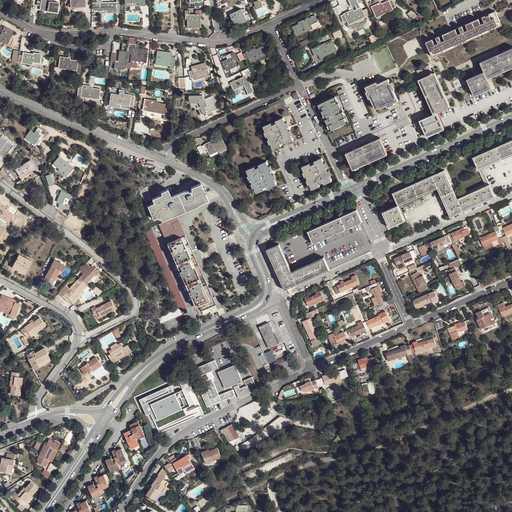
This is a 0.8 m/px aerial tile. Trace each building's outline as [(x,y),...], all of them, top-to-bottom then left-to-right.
[(41,6),(40,8),(48,9),(48,11),(57,13),(59,3),(50,1),(49,0),(37,0),(37,5),(41,6)] [(120,13),(119,0),(115,0),(116,3),(97,3),(97,5),(94,5),(94,12),(100,12),(100,10),(107,10),(107,11),(107,13),(113,13),(120,13)] [(375,4),(371,5),(376,16),(393,8),(393,7),(396,6),(393,0),(387,0),(380,4),(379,2),(375,4)] [(256,1),(252,3),(255,10),(262,7),(260,2),(257,3),(256,1)] [(344,13),(341,15),(344,21),(348,19),(349,23),(365,16),(361,6),(352,11),(351,9),(344,13)] [(230,15),(235,26),(241,23),(246,21),(241,10),(230,15)] [(187,23),(187,25),(200,25),(200,15),(203,15),(203,11),(195,11),(195,15),(185,15),(185,20),(187,20),(187,23)] [(495,11),(472,21),(479,36),(502,25),(495,11)] [(301,22),(291,26),(296,35),(312,27),(310,24),(317,20),(314,14),(307,17),(300,20),(301,22)] [(472,21),(449,31),(456,46),(479,36),(472,21)] [(5,27),(0,36),(0,40),(7,44),(14,31),(5,27)] [(449,31),(426,42),(433,56),(444,51),(456,46),(449,31)] [(130,38),(129,44),(128,48),(131,48),(130,54),(132,54),(131,60),(143,62),(145,50),(135,49),(136,45),(135,44),(136,39),(130,38)] [(299,44),(301,48),(312,42),(310,38),(299,44)] [(323,43),(312,48),(315,55),(319,53),(321,56),(336,49),(332,40),(323,44),(323,43)] [(244,59),(245,62),(249,60),(250,62),(257,59),(257,60),(267,56),(263,47),(253,51),(253,50),(246,53),(245,54),(242,55),(244,59)] [(504,67),(506,71),(511,68),(511,48),(480,62),(484,72),(467,79),(469,83),(504,67)] [(162,54),(161,52),(157,51),(156,62),(170,65),(170,64),(174,64),(175,57),(172,57),(172,53),(170,53),(167,53),(167,55),(162,54)] [(242,55),(241,51),(234,54),(234,53),(230,55),(232,58),(222,63),(226,72),(236,67),(235,64),(240,62),(239,61),(244,59),(242,55)] [(116,55),(111,54),(110,63),(115,63),(114,69),(122,70),(122,68),(130,69),(131,63),(127,63),(129,54),(129,53),(127,53),(120,52),(118,62),(115,61),(116,55)] [(19,55),(18,62),(32,65),(33,62),(38,63),(39,55),(38,55),(38,54),(34,53),(34,54),(24,53),(23,56),(19,55)] [(76,73),(80,74),(82,64),(77,63),(78,61),(68,60),(68,58),(60,57),(59,66),(66,67),(66,69),(76,70),(76,73)] [(196,68),(196,66),(191,67),(192,71),(188,72),(190,79),(194,78),(208,74),(205,63),(203,64),(202,64),(201,66),(196,68)] [(433,114),(423,119),(430,135),(444,130),(436,113),(450,107),(435,72),(433,73),(429,65),(417,71),(420,79),(419,79),(433,109),(431,109),(433,114)] [(488,79),(506,71),(504,67),(469,83),(474,96),(492,88),(488,79)] [(240,72),(243,77),(230,83),(234,92),(239,90),(240,92),(244,90),(246,95),(257,90),(251,74),(248,68),(240,72)] [(370,99),(374,107),(395,96),(393,90),(394,89),(391,82),(389,83),(387,79),(377,84),(376,82),(365,87),(367,91),(365,92),(369,99),(370,99)] [(418,80),(431,109),(433,109),(419,79),(418,80)] [(82,86),(79,85),(78,92),(81,93),(81,95),(89,96),(89,98),(98,100),(100,90),(90,88),(91,86),(82,85),(82,86)] [(111,95),(109,107),(115,107),(120,108),(121,105),(129,106),(133,107),(134,97),(118,94),(118,96),(111,95)] [(189,99),(190,103),(199,103),(201,108),(200,109),(203,115),(206,114),(206,113),(217,108),(213,97),(204,100),(202,96),(189,96),(189,97),(188,97),(188,98),(189,99)] [(331,130),(334,128),(346,123),(344,118),(345,117),(343,112),(340,113),(340,111),(339,109),(341,108),(339,103),(335,105),(334,102),(337,100),(336,96),(319,104),(320,108),(322,107),(324,110),(321,111),(324,116),(326,115),(327,117),(325,117),(328,125),(329,124),(331,130)] [(395,96),(374,107),(374,109),(379,107),(380,109),(387,105),(388,107),(394,104),(394,103),(398,101),(395,96)] [(172,111),(165,109),(166,105),(156,103),(157,101),(144,99),(143,106),(147,107),(147,109),(154,111),(154,113),(164,115),(163,117),(163,120),(171,121),(172,111)] [(271,119),(263,123),(273,146),(280,142),(280,140),(284,138),(285,141),(293,137),(283,114),(275,118),(276,119),(271,121),(271,119)] [(430,135),(423,119),(419,120),(426,137),(430,135)] [(30,130),(24,138),(34,145),(39,137),(43,140),(49,132),(37,127),(34,133),(30,130)] [(0,135),(0,153),(4,157),(9,152),(11,153),(14,149),(12,147),(15,144),(4,134),(1,137),(0,135)] [(380,135),(345,150),(352,167),(387,151),(380,135)] [(212,140),(201,145),(205,152),(207,151),(209,150),(210,152),(217,149),(217,150),(226,146),(222,138),(213,142),(212,140)] [(511,139),(473,157),(479,169),(483,168),(504,158),(511,154),(511,139)] [(309,160),(302,164),(312,187),(320,184),(319,181),(323,179),(324,181),(332,178),(322,155),(314,158),(315,160),(310,162),(309,160)] [(66,164),(67,163),(63,160),(59,156),(53,164),(60,170),(59,171),(65,177),(72,170),(66,164)] [(254,164),(246,167),(250,177),(249,177),(250,179),(251,179),(256,190),(264,187),(263,185),(267,183),(268,185),(276,181),(266,159),(258,162),(259,164),(255,166),(254,164)] [(29,161),(16,170),(21,178),(35,169),(29,161)] [(490,184),(486,186),(458,198),(444,170),(392,193),(398,206),(437,188),(450,217),(496,196),(490,184)] [(483,170),(480,172),(486,186),(490,184),(483,170)] [(201,184),(198,185),(207,204),(210,203),(201,184)] [(148,190),(141,193),(145,203),(146,202),(154,220),(160,217),(163,223),(177,217),(207,204),(198,185),(192,188),(190,185),(178,193),(178,194),(174,196),(171,197),(169,192),(167,193),(165,194),(163,195),(152,199),(148,190)] [(0,214),(2,216),(1,217),(10,223),(15,215),(9,211),(8,210),(8,208),(0,202),(0,214)] [(404,220),(397,205),(382,212),(389,228),(404,220)] [(362,222),(356,209),(308,231),(314,244),(362,222)] [(181,228),(177,217),(163,223),(159,225),(163,236),(181,228)] [(505,243),(507,247),(511,246),(506,236),(511,233),(511,224),(503,229),(502,226),(500,227),(498,228),(499,230),(505,243)] [(473,232),(471,227),(461,231),(460,229),(447,235),(451,242),(455,251),(458,250),(454,240),(458,238),(458,239),(464,236),(473,232)] [(181,228),(163,236),(165,239),(183,232),(181,228)] [(501,244),(505,243),(499,230),(481,238),(482,240),(480,241),(483,246),(485,245),(485,246),(491,243),(490,243),(499,239),(501,244)] [(145,234),(178,308),(179,310),(159,319),(161,325),(183,316),(181,312),(187,310),(153,231),(145,234)] [(216,306),(183,232),(165,239),(195,308),(199,306),(202,312),(207,310),(208,313),(216,309),(215,307),(216,306)] [(451,242),(447,235),(438,239),(429,243),(432,250),(451,242)] [(267,250),(285,290),(330,270),(324,258),(292,272),(279,244),(267,250)] [(425,244),(418,247),(422,255),(429,253),(425,244)] [(413,251),(395,258),(396,260),(394,261),(397,267),(399,266),(404,264),(404,263),(416,258),(413,251)] [(20,254),(14,265),(27,272),(33,261),(20,254)] [(47,275),(45,279),(51,282),(53,278),(55,279),(61,269),(63,270),(66,265),(55,259),(52,264),(51,267),(49,266),(45,274),(47,275)] [(70,287),(66,283),(59,291),(63,295),(65,293),(72,300),(77,295),(79,297),(81,294),(80,293),(85,288),(84,287),(88,283),(97,275),(98,276),(101,272),(97,267),(95,269),(88,261),(81,268),(85,273),(81,277),(83,279),(81,281),(79,279),(70,287)] [(423,265),(409,272),(414,283),(420,294),(429,290),(423,277),(420,279),(417,272),(420,270),(420,271),(425,269),(423,265)] [(456,271),(449,274),(456,289),(460,288),(465,286),(463,281),(461,282),(456,271)] [(337,286),(334,288),(337,294),(359,283),(356,275),(351,277),(352,279),(337,286)] [(378,281),(365,287),(367,291),(370,291),(371,293),(373,293),(375,297),(372,298),(376,306),(386,302),(382,294),(378,286),(380,286),(378,281)] [(307,297),(305,299),(308,307),(328,298),(324,289),(316,293),(316,294),(310,298),(309,296),(307,297)] [(435,292),(413,301),(416,308),(418,307),(419,308),(424,306),(424,305),(432,301),(433,303),(438,300),(435,292)] [(14,300),(14,298),(3,294),(0,301),(0,309),(16,316),(21,303),(18,302),(16,301),(14,300)] [(97,306),(92,308),(96,314),(97,314),(99,319),(110,313),(109,311),(116,308),(111,300),(98,307),(97,306)] [(511,304),(505,308),(503,303),(500,304),(497,306),(502,317),(511,312),(511,304)] [(305,314),(307,319),(319,315),(317,309),(305,314)] [(368,321),(367,322),(370,329),(378,325),(379,326),(385,323),(384,322),(389,320),(385,312),(380,314),(381,315),(368,321)] [(477,320),(481,330),(487,327),(495,324),(491,314),(484,317),(481,312),(478,313),(475,314),(477,319),(477,320)] [(264,314),(255,318),(259,328),(268,324),(264,314)] [(29,333),(30,335),(37,330),(38,331),(46,325),(43,321),(40,317),(34,322),(32,323),(31,322),(21,330),(26,336),(29,333)] [(312,318),(303,322),(314,345),(317,343),(320,342),(319,339),(321,337),(320,336),(321,335),(319,330),(316,332),(312,323),(314,322),(312,318)] [(359,326),(348,331),(351,337),(360,333),(370,329),(367,322),(363,323),(363,322),(358,324),(359,326)] [(268,324),(259,328),(269,349),(277,345),(268,324)] [(472,331),(469,324),(462,328),(461,327),(458,328),(456,329),(456,330),(451,332),(453,337),(458,336),(459,338),(472,331)] [(116,329),(112,331),(117,340),(121,338),(116,329)] [(351,337),(348,331),(344,333),(335,337),(335,338),(330,341),(332,346),(337,343),(338,344),(341,343),(343,341),(347,339),(351,337)] [(413,346),(409,347),(412,356),(437,348),(435,341),(419,345),(418,343),(416,344),(413,345),(413,346)] [(124,356),(125,358),(129,356),(133,354),(129,347),(125,349),(122,344),(119,346),(118,344),(112,348),(113,350),(110,352),(112,355),(109,357),(113,363),(124,356)] [(35,369),(41,366),(39,364),(50,357),(47,352),(45,347),(35,353),(36,355),(29,359),(35,369)] [(412,356),(409,347),(406,348),(406,347),(401,348),(402,350),(394,353),(386,355),(388,362),(407,357),(409,363),(413,362),(412,356)] [(113,363),(114,364),(114,365),(125,358),(124,356),(113,363)] [(39,364),(41,366),(52,359),(50,357),(39,364)] [(355,364),(350,366),(351,371),(356,369),(357,371),(369,367),(370,371),(378,368),(375,358),(363,361),(363,359),(360,360),(358,361),(359,363),(355,364)] [(97,359),(82,369),(85,375),(93,370),(94,371),(94,372),(103,367),(97,359)] [(201,376),(203,375),(207,373),(218,368),(214,359),(197,367),(201,376)] [(225,380),(227,383),(226,384),(225,385),(226,386),(227,387),(228,387),(234,384),(235,385),(241,383),(242,382),(238,369),(237,369),(235,369),(234,369),(234,370),(233,370),(233,372),(232,371),(231,370),(230,370),(222,373),(222,374),(221,374),(222,375),(223,375),(224,375),(224,377),(223,377),(223,378),(223,379),(223,380),(224,380),(225,380)] [(12,371),(10,383),(12,383),(12,385),(11,393),(16,394),(21,395),(23,385),(20,384),(22,377),(19,377),(20,372),(12,371)] [(201,376),(200,376),(202,382),(204,381),(206,380),(212,378),(207,373),(203,375),(201,376)] [(323,387),(324,391),(327,389),(326,386),(342,380),(339,373),(333,375),(328,378),(327,376),(322,378),(322,379),(320,380),(323,387)] [(193,390),(187,378),(179,382),(183,389),(175,393),(171,385),(138,400),(142,408),(146,406),(149,414),(145,416),(149,424),(185,408),(194,404),(189,392),(193,390)] [(213,405),(235,395),(232,389),(220,395),(213,378),(212,378),(206,380),(204,381),(208,393),(213,405)] [(254,378),(245,381),(247,386),(249,385),(252,394),(258,391),(254,378)] [(307,385),(301,387),(304,393),(309,391),(310,392),(323,387),(320,380),(316,382),(316,381),(312,383),(311,383),(307,385)] [(208,393),(202,395),(207,407),(213,405),(208,393)] [(130,450),(136,448),(135,446),(139,445),(138,441),(137,439),(142,438),(142,436),(145,435),(141,420),(135,422),(135,424),(133,425),(134,429),(128,431),(129,433),(125,435),(130,450)] [(233,424),(221,429),(228,443),(239,437),(233,424)] [(47,445),(45,444),(38,458),(39,462),(46,465),(47,463),(49,459),(55,447),(58,448),(61,443),(50,438),(48,442),(47,445)] [(55,447),(49,459),(52,461),(58,448),(55,447)] [(213,453),(205,455),(208,464),(224,459),(221,448),(217,450),(212,451),(213,453)] [(118,465),(123,463),(127,461),(122,449),(116,452),(116,451),(113,452),(114,456),(111,457),(112,459),(107,461),(112,473),(116,471),(120,469),(119,467),(118,465)] [(2,457),(0,468),(0,469),(12,471),(15,454),(7,453),(7,455),(6,457),(2,457)] [(188,472),(197,468),(192,460),(194,459),(192,456),(181,462),(178,456),(175,458),(172,459),(175,465),(174,466),(173,464),(167,466),(171,473),(178,469),(182,475),(188,472)] [(45,468),(41,473),(48,478),(51,473),(45,468)] [(165,468),(160,474),(166,478),(169,473),(165,468)] [(197,468),(188,473),(189,476),(198,471),(197,468)] [(148,495),(154,499),(161,491),(163,492),(164,493),(169,486),(168,485),(170,482),(166,478),(160,474),(159,477),(157,479),(158,480),(159,481),(155,486),(148,495)] [(94,486),(89,488),(93,500),(102,496),(101,492),(110,489),(104,476),(99,478),(98,477),(95,478),(97,482),(93,484),(94,486)] [(15,492),(12,495),(20,502),(23,499),(27,502),(33,495),(38,488),(31,482),(26,488),(24,487),(18,494),(15,492)] [(161,491),(154,499),(156,500),(163,492),(161,491)] [(76,511),(91,511),(87,502),(81,505),(81,503),(77,505),(79,509),(76,510),(76,511)]
